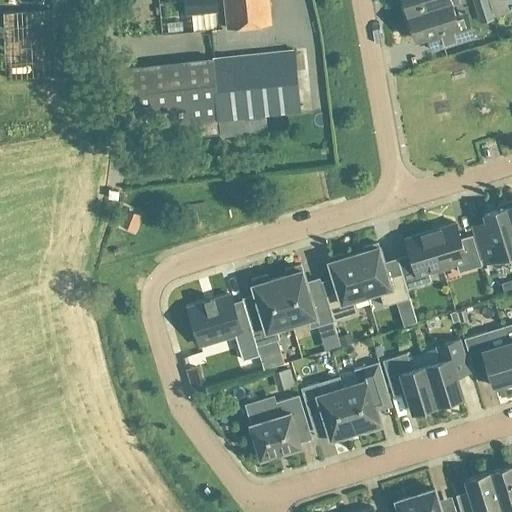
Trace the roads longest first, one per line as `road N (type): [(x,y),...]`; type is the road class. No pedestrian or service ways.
road 1 (residential): [(400,199),(173,267),(159,281),(154,301),(184,412),(254,503)]
road 2 (residential): [(254,503),(511,423)]
road 3 (residential): [(363,0),(400,199)]
road 4 (unknown): [(157,309),(7,383)]
road 5 (unknown): [(103,511),(13,394)]
